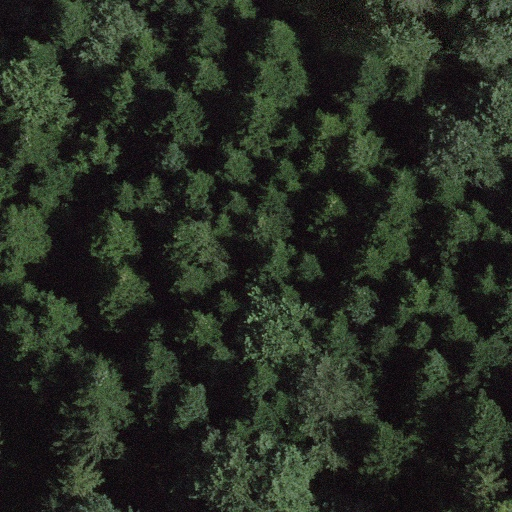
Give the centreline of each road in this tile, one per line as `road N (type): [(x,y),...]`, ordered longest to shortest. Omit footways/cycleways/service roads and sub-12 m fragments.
road 1 (track): [(58,203),(162,511)]
road 2 (track): [(119,0),(58,203),(0,251)]
